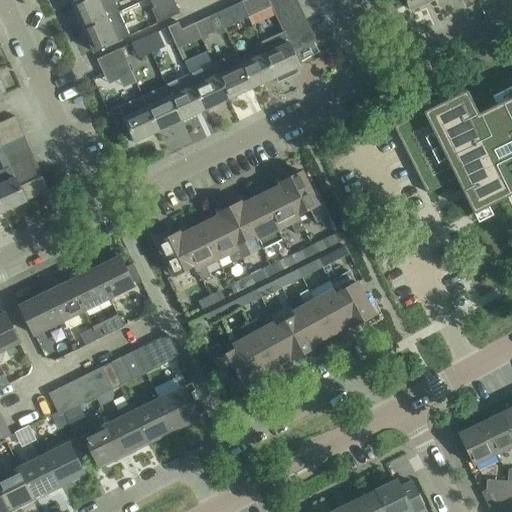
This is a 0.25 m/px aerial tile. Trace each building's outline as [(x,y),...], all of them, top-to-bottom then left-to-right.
[(113,0),(81,0),(72,4),(83,28),(118,11),(113,0)] [(157,23),(175,15),(179,13),(173,0),(151,0),(155,7),(151,9),(157,23)] [(270,0),(243,0),(242,1),(248,16),(272,5),(271,1),(270,0)] [(297,0),(273,0),(271,1),(272,5),(275,11),(298,1),(297,0)] [(405,0),(411,10),(425,3),(423,0),(405,0)] [(225,26),(248,16),(242,1),(219,12),(225,26)] [(275,11),(280,21),(302,11),(298,1),(275,11)] [(118,11),(83,28),(94,52),(129,35),(118,11)] [(306,20),(302,11),(280,21),(284,30),(306,20)] [(202,37),(225,26),(219,12),(195,22),(202,37)] [(311,30),(306,20),(284,30),(284,31),(288,40),(311,30)] [(188,43),(202,37),(195,22),(181,29),(178,22),(167,27),(174,42),(185,37),(188,43)] [(288,40),(293,50),(315,40),(311,30),(288,40)] [(165,46),(158,31),(146,36),(153,52),(165,46)] [(293,74),(291,70),(322,55),(315,40),(293,50),(288,40),(284,31),(260,42),(262,45),(276,77),(278,81),(293,74)] [(138,58),(153,52),(146,36),(131,43),(138,58)] [(262,45),(238,56),(252,87),(276,77),(262,45)] [(121,48),(97,59),(104,74),(128,63),(121,48)] [(252,87),(238,56),(237,52),(214,63),(229,98),(252,87)] [(206,109),(229,98),(214,63),(190,74),(206,109)] [(190,74),(167,84),(183,119),(206,109),(190,74)] [(158,131),(183,119),(167,84),(142,96),(158,131)] [(467,90),(394,126),(427,193),(432,190),(455,179),(457,178),(474,213),(486,207),(489,205),(507,196),(511,193),(511,96),(497,104),(478,113),(471,98),(467,90)] [(135,141),(158,131),(142,96),(109,111),(120,135),(130,130),(135,141)] [(0,136),(20,127),(15,115),(0,122),(0,136)] [(0,145),(1,147),(24,136),(20,127),(0,136),(0,145)] [(5,157),(29,145),(24,136),(1,147),(5,157)] [(10,166),(33,155),(29,145),(5,157),(10,166)] [(10,166),(11,168),(14,176),(15,176),(38,165),(33,155),(10,166)] [(43,176),(38,165),(15,176),(20,186),(43,176)] [(0,172),(0,205),(3,211),(49,190),(43,176),(20,186),(15,176),(14,176),(11,168),(0,172)] [(309,208),(316,222),(330,215),(323,201),(317,203),(301,171),(280,181),(297,214),(309,208)] [(305,229),(297,214),(280,181),(281,185),(269,191),(268,189),(260,192),(278,228),(290,222),(296,234),(305,229)] [(278,228),(260,192),(253,196),(254,199),(242,205),(240,201),(239,201),(255,235),(262,249),(283,239),(278,228)] [(218,212),(220,215),(241,258),(251,254),(244,241),(255,235),(239,201),(218,212)] [(207,219),(199,223),(217,259),(229,253),(233,262),(241,258),(220,215),(208,221),(207,219)] [(179,231),(178,232),(196,269),(217,259),(199,223),(192,226),(193,229),(180,235),(179,231)] [(196,269),(178,232),(157,242),(174,275),(194,265),(196,269)] [(338,232),(312,245),(316,253),(342,240),(338,232)] [(303,250),(291,255),(295,263),(306,257),(303,250)] [(120,256),(119,256),(117,253),(103,260),(105,263),(94,269),(108,298),(134,285),(132,280),(139,277),(141,282),(142,281),(133,263),(125,267),(120,256)] [(330,253),(318,258),(322,266),(334,261),(330,253)] [(284,269),(295,263),(291,255),(280,261),(284,269)] [(309,263),(298,269),(302,276),(313,271),(309,263)] [(82,270),(67,277),(83,310),(108,298),(94,269),(84,273),(82,270)] [(291,282),(302,276),(298,269),(287,274),(291,282)] [(262,270),(250,275),(254,283),(266,278),(262,270)] [(234,293),(254,283),(250,275),(230,285),(234,293)] [(55,288),(44,293),(59,322),(83,310),(67,277),(53,284),(55,288)] [(334,289),(334,290),(353,326),(374,314),(356,282),(336,293),(334,289)] [(268,283),(257,289),(261,297),(272,291),(268,283)] [(250,302),(261,297),(257,289),(246,294),(250,302)] [(221,290),(209,295),(213,303),(225,298),(221,290)] [(314,301),(333,335),(340,331),(339,329),(351,322),(353,326),(334,290),(314,301)] [(59,322),(44,293),(35,298),(33,294),(19,301),(20,305),(34,334),(59,322)] [(202,309),(213,303),(209,295),(198,301),(202,309)] [(314,301),(294,311),(313,348),(314,347),(312,344),(324,337),(325,339),(333,335),(314,301)] [(227,303),(216,309),(220,317),(231,311),(227,303)] [(0,351),(20,342),(5,312),(4,313),(3,309),(0,310),(0,351)] [(209,322),(220,317),(216,309),(205,314),(209,322)] [(293,359),(313,348),(294,311),(293,312),(295,315),(276,326),(274,322),(293,359)] [(256,319),(248,323),(254,333),(273,368),(280,364),(279,362),(291,355),(293,359),(274,322),(262,329),(256,319)] [(246,338),(234,344),(253,380),(254,380),(252,377),(264,370),(266,372),(273,368),(254,333),(248,323),(240,327),(246,338)] [(95,330),(99,338),(107,334),(103,326),(95,330)] [(92,329),(81,334),(86,343),(96,338),(92,329)] [(179,356),(168,334),(142,347),(153,369),(179,356)] [(235,348),(223,355),(218,344),(204,351),(210,362),(215,359),(233,392),(253,380),(234,344),(233,345),(235,348)] [(142,347),(132,352),(143,374),(153,369),(142,347)] [(132,352),(120,357),(131,380),(143,374),(132,352)] [(120,357),(111,362),(122,384),(131,380),(120,357)] [(112,389),(122,384),(111,362),(101,367),(112,389)] [(101,367),(80,377),(86,388),(95,383),(101,395),(112,389),(101,367)] [(0,386),(8,383),(4,373),(0,375),(0,386)] [(81,404),(96,397),(101,395),(95,383),(86,388),(80,377),(70,382),(81,404)] [(70,382),(59,387),(70,410),(81,404),(70,382)] [(185,427),(183,423),(198,415),(184,386),(158,399),(175,432),(185,427)] [(48,393),(58,411),(59,415),(70,410),(59,387),(48,393)] [(134,410),(133,411),(148,440),(162,433),(164,437),(175,432),(158,399),(134,410)] [(134,447),(148,440),(133,411),(134,410),(131,403),(117,410),(120,417),(109,423),(125,456),(136,451),(134,447)] [(511,406),(503,411),(511,432),(511,406)] [(480,422),(496,454),(511,446),(511,432),(503,411),(480,422)] [(496,454),(480,422),(458,433),(474,465),(496,454)] [(125,456),(109,423),(84,435),(99,464),(112,458),(114,462),(125,456)] [(0,440),(4,438),(12,435),(6,424),(0,426),(0,440)] [(70,484),(68,480),(83,472),(69,443),(44,455),(60,488),(70,484)] [(60,488),(44,455),(19,467),(33,497),(47,490),(49,494),(60,488)] [(33,497),(19,467),(0,476),(0,491),(10,511),(12,511),(21,508),(19,504),(33,497)] [(511,495),(511,482),(508,481),(508,479),(486,478),(486,489),(493,505),(511,495)] [(419,511),(426,509),(412,482),(401,487),(397,479),(375,490),(385,511),(409,511),(412,511),(419,511)] [(385,511),(375,490),(353,500),(359,511),(385,511)] [(10,511),(0,491),(0,511),(10,511)] [(359,511),(353,500),(331,511),(359,511)]
